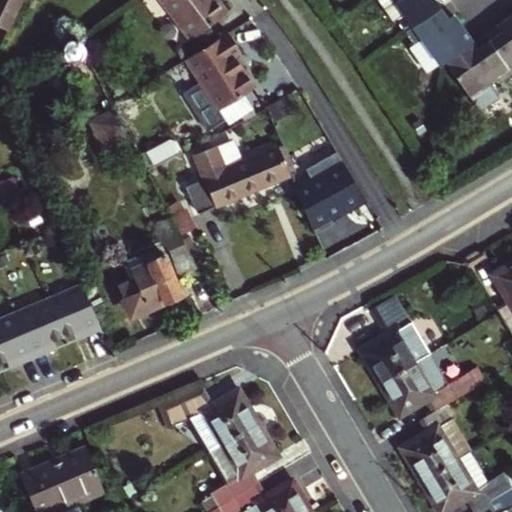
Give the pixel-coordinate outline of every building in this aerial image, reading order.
[(17,0),(0,0),(0,26),(4,28),(17,0)] [(163,0),(191,37),(227,10),(219,0),(163,0)] [(401,17),(409,30),(442,7),(436,0),(381,0),(396,21),(401,17)] [(424,38),(441,64),(450,58),(475,41),(455,14),(449,18),(442,7),(409,30),(417,42),(424,38)] [(492,38),(511,66),(511,15),(500,24),(503,30),(492,38)] [(226,120),(219,107),(245,91),(256,84),(236,53),(242,49),(229,28),(187,55),(203,81),(185,91),(208,130),(226,120)] [(87,60),(76,36),(40,53),(40,55),(49,75),(87,60)] [(511,71),(511,66),(492,38),(479,47),(475,41),(450,58),(450,61),(470,91),(497,73),(501,78),(511,71)] [(255,109),(245,91),(219,107),(226,120),(228,124),(255,109)] [(112,107),(70,128),(83,159),(127,137),(112,107)] [(218,144),(196,152),(216,202),(306,165),(295,138),(253,156),(245,137),(219,148),(218,144)] [(300,188),(321,236),(338,226),(336,222),(370,201),(341,152),(310,170),(315,179),(300,188)] [(177,207),(185,231),(197,227),(189,203),(177,207)] [(177,225),(173,218),(154,228),(178,272),(197,263),(177,225)] [(127,259),(148,307),(166,298),(169,300),(179,297),(179,291),(182,290),(163,250),(159,251),(157,246),(127,259)] [(511,339),(511,258),(491,271),(507,298),(492,307),(495,312),(511,339)] [(132,314),(148,307),(127,259),(111,266),(132,314)] [(0,313),(0,366),(11,361),(14,367),(53,351),(51,345),(80,332),(82,339),(102,330),(81,280),(0,313)] [(360,347),(380,381),(430,351),(394,291),(370,305),(386,331),(360,347)] [(430,351),(380,381),(398,412),(424,397),(432,410),(444,403),(479,382),(472,369),(448,383),(430,351)] [(188,417),(207,449),(257,418),(237,386),(211,403),(200,385),(160,408),(171,427),(188,417)] [(400,445),(419,478),(457,455),(437,423),(451,415),(444,403),(432,410),(419,418),(426,429),(400,445)] [(209,510),(259,480),(251,467),(277,451),(257,418),(207,449),(227,481),(201,497),(209,510)] [(37,511),(102,484),(86,445),(21,472),(37,511)] [(457,455),(419,478),(438,510),(465,494),(473,508),(497,494),(489,480),(476,488),(457,455)] [(259,480),(209,510),(210,511),(235,511),(257,499),(265,511),(308,511),(313,509),(293,477),(266,493),(259,480)] [(507,511),(504,506),(511,501),(511,484),(497,494),(473,508),(475,511),(507,511)] [(0,511),(9,511),(6,496),(0,499),(0,511)]
